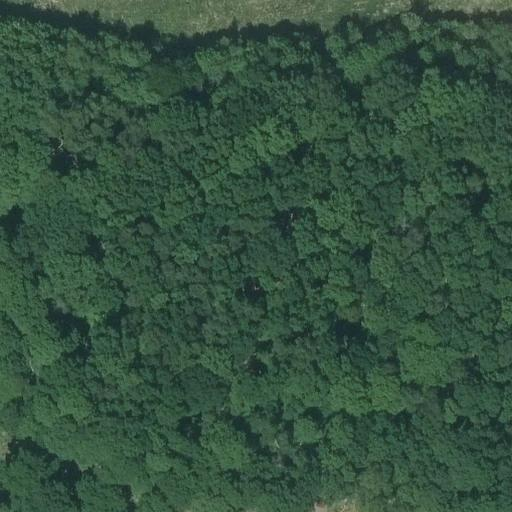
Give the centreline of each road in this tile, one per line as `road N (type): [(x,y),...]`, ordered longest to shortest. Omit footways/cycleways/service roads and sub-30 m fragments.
road 1 (track): [(0,128),(27,124),(67,202),(76,230),(59,351),(63,372),(100,424),(155,457),(257,489),(422,502),(511,486)]
road 2 (track): [(511,117),(341,95),(206,125),(27,124)]
